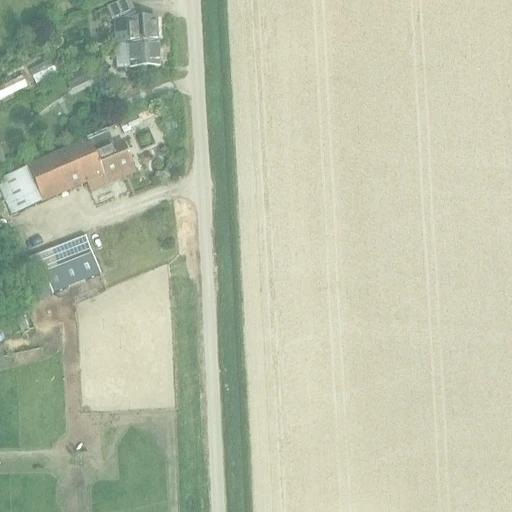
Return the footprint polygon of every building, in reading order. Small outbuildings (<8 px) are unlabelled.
[(112,22),(135,13),(129,0),(123,0),(106,7),(112,22)] [(127,47),(157,45),(156,19),(121,21),(122,27),(126,27),(127,47)] [(112,35),(112,61),(126,61),(126,35),(112,35)] [(157,45),(127,47),(127,64),(123,64),(123,69),(158,68),(157,45)] [(85,69),(64,79),(70,91),(91,80),(85,69)] [(80,119),(69,124),(73,132),(84,127),(80,119)] [(2,178),(17,214),(117,171),(118,175),(126,172),(124,168),(131,165),(122,144),(113,148),(107,133),(2,178)] [(51,250),(14,264),(21,281),(58,267),(51,250)]
